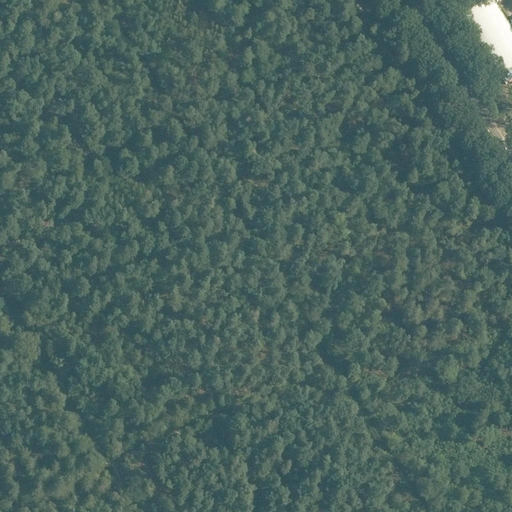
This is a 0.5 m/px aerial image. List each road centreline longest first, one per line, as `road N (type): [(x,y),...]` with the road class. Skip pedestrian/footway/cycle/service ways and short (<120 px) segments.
road 1 (track): [(465,174),(0,302)]
road 2 (track): [(327,366),(97,0)]
road 3 (track): [(378,27),(0,203)]
road 4 (track): [(361,0),(511,252)]
road 5 (track): [(327,366),(96,458)]
road 6 (track): [(130,511),(0,303)]
road 7 (track): [(511,288),(327,366)]
road 8 (track): [(410,511),(327,366)]
